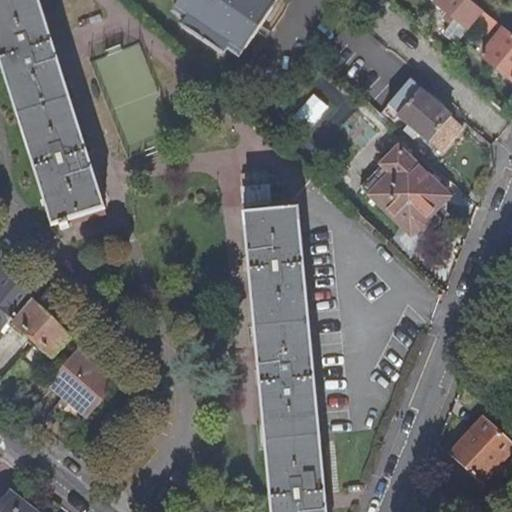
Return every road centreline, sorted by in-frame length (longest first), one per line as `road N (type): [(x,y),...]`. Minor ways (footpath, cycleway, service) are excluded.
road 1 (residential): [(391,511),(511,154)]
road 2 (residential): [(367,0),(511,141)]
road 3 (residential): [(106,511),(0,427)]
